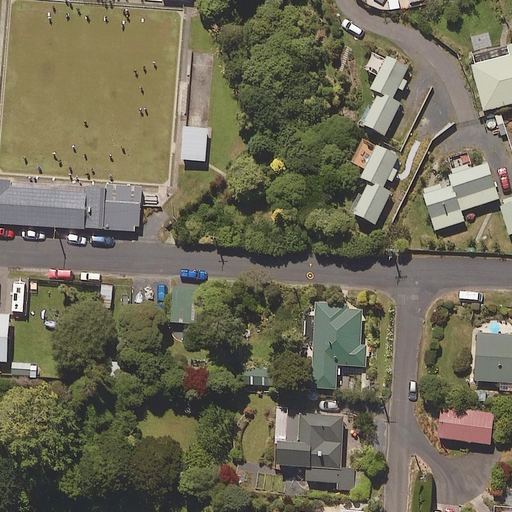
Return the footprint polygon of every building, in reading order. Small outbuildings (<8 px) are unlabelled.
[(511,53),(473,64),(486,109),(511,101),(511,40),(507,42),(511,53)] [(381,89),(395,95),(410,63),(388,52),(372,85),(381,89)] [(472,64),(453,61),(451,76),(470,79),(472,64)] [(395,95),(381,89),(364,119),(385,130),(402,100),(395,95)] [(209,127),(185,125),(182,157),(206,159),(209,127)] [(376,179),(386,183),(389,176),(395,178),(400,166),(394,164),(400,149),(378,139),(363,173),(376,179)] [(454,180),(462,208),(500,197),(489,161),(452,172),(454,180)] [(148,185),(0,176),(0,221),(139,230),(141,204),(147,205),(148,185)] [(386,183),(376,179),(373,185),(368,183),(355,209),(377,219),(381,209),(386,212),(391,202),(386,199),(392,186),(386,183)] [(462,208),(454,180),(425,188),(435,228),(465,220),(462,208)] [(511,231),(511,196),(499,201),(510,232),(511,231)] [(199,288),(172,288),(172,321),(199,321),(199,288)] [(361,343),(363,306),(331,304),(331,298),(317,298),(316,313),(308,312),(307,357),(315,358),(313,385),(342,386),(343,364),(366,365),(366,343),(361,343)] [(10,313),(0,312),(0,359),(7,360),(10,313)] [(511,333),(478,331),(475,379),(511,381),(511,333)] [(272,366),(245,365),(245,385),(271,385),(272,366)] [(495,411),(443,405),(439,436),(491,442),(495,411)] [(345,413),(301,411),(300,437),(277,436),(276,465),(306,466),(306,480),(338,481),(337,489),(354,490),(355,467),(344,466),(345,413)] [(441,511),(443,503),(434,502),(432,511),(441,511)]
